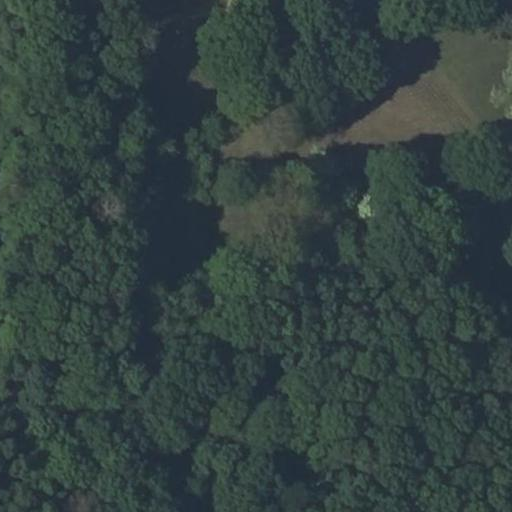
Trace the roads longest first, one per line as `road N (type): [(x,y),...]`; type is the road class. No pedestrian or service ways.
road 1 (track): [(0,365),(236,364),(281,511)]
road 2 (track): [(236,364),(511,340)]
